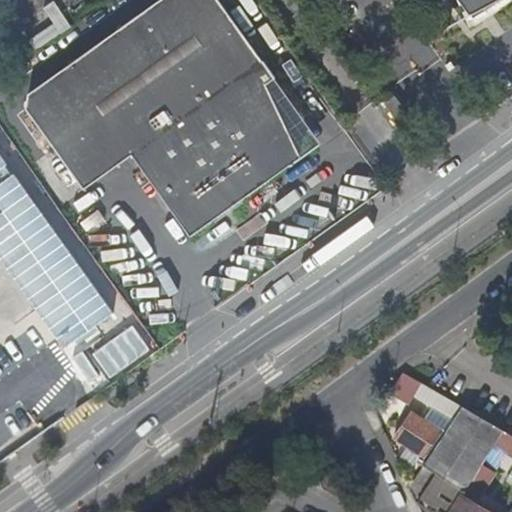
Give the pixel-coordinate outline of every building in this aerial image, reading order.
[(255,63),(209,0),(154,0),(20,96),(18,111),(76,193),(125,159),(183,240),(264,181),(262,179),(299,152),(265,83),(268,81),(269,80),(256,62),(255,63)] [(503,0),(476,15),(465,0),(463,0),(473,28),(509,0),(503,0)] [(465,0),(476,15),(503,0),(465,0)] [(314,146),(268,81),(265,83),(299,152),(262,179),(264,181),(314,146)] [(398,92),(384,102),(397,120),(411,110),(398,92)] [(422,382),(405,372),(392,392),(410,403),(415,393),(422,382)] [(422,382),(415,393),(456,417),(464,406),(422,382)] [(0,464),(59,422),(42,399),(0,428),(0,464)] [(511,433),(475,412),(464,406),(456,417),(445,433),(427,459),(409,485),(417,501),(435,472),(462,489),(494,442),(511,453),(511,433)] [(394,437),(427,459),(445,433),(412,410),(394,437)] [(427,511),(447,511),(460,492),(462,489),(435,472),(417,501),(427,511)] [(492,511),(460,492),(447,511),(492,511)]
